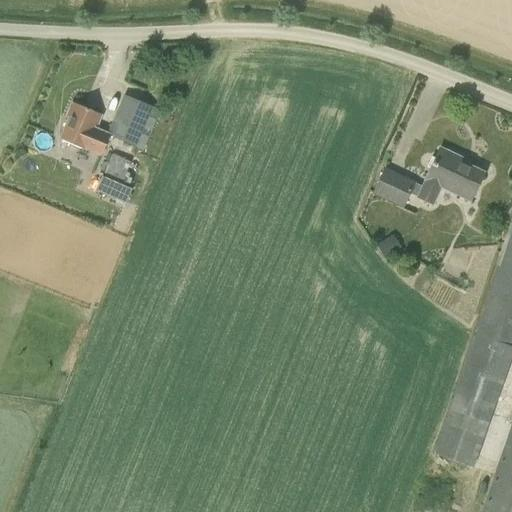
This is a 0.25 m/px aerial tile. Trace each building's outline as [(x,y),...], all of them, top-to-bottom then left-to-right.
[(123,95),(107,134),(95,129),(101,115),(72,103),(66,117),(68,118),(59,140),(99,157),(108,136),(135,147),(152,107),(123,95)] [(412,185),(408,195),(431,206),(440,187),(470,201),(482,173),(459,163),(461,160),(438,149),(420,188),(412,185)] [(121,182),(130,162),(110,154),(102,174),(121,182)] [(382,171),(371,194),(401,209),(408,195),(412,185),(382,171)] [(102,177),(96,191),(124,203),(130,189),(102,177)] [(511,227),(433,456),(471,469),(511,350),(511,227)] [(383,260),(400,249),(391,235),(375,246),(383,260)] [(511,511),(511,417),(480,510),(479,511),(511,511)]
